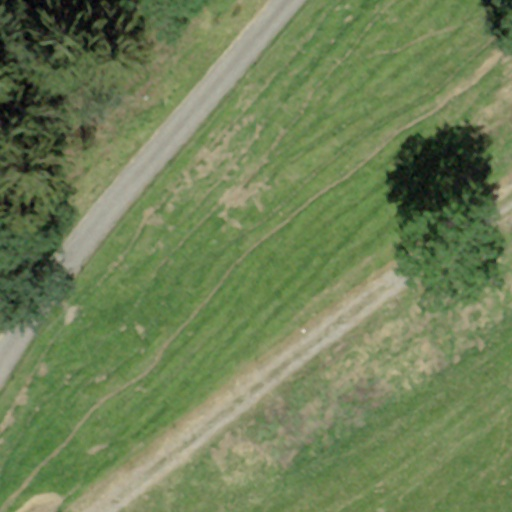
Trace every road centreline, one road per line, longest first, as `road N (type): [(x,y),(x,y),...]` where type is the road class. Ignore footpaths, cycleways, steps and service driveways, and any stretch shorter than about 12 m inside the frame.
road 1 (track): [(104,511),(511,207)]
road 2 (unclassified): [(0,360),(64,268),(286,0)]
